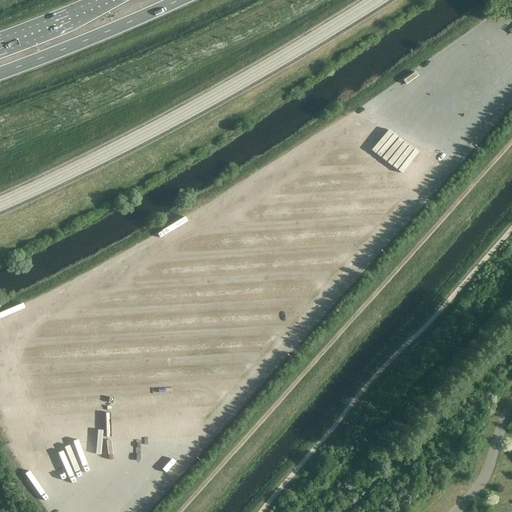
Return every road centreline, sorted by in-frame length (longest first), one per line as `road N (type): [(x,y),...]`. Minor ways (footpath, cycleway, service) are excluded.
road 1 (unclassified): [(511,98),(139,511)]
road 2 (unknown): [(347,511),(511,337)]
road 3 (trunk): [(0,74),(191,0)]
